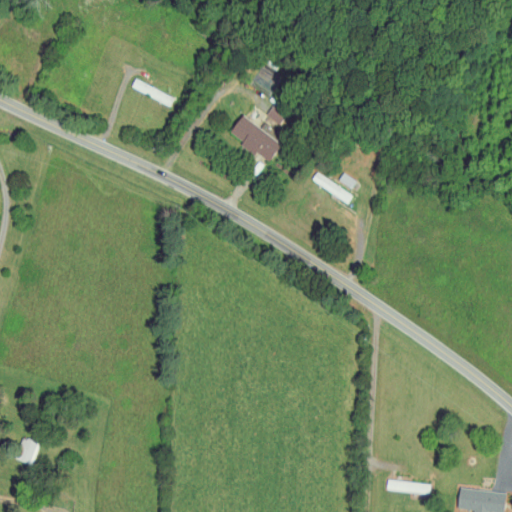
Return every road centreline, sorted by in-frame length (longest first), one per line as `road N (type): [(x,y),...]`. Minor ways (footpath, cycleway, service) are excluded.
road 1 (residential): [(511,405),(238,215),(0,98)]
road 2 (residential): [(376,304),(368,511)]
